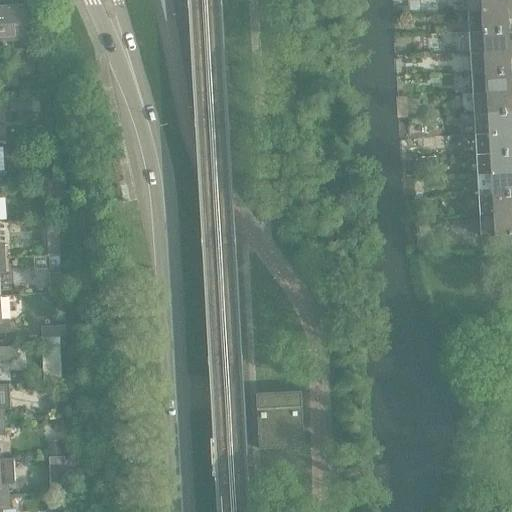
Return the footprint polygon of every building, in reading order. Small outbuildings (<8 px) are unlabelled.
[(506,0),(467,0),(469,12),(511,9),(511,0),(509,0),(506,0)] [(26,5),(1,6),(3,40),(28,39),(26,5)] [(409,7),(398,7),(398,16),(410,15),(409,7)] [(511,9),(469,12),(470,32),(508,30),(507,20),(511,19),(511,9)] [(508,30),(470,32),(471,53),(511,50),(511,40),(509,41),(508,30)] [(511,50),(471,53),(472,73),(510,71),(510,60),(511,60),(511,50)] [(510,71),(472,73),(473,94),(511,91),(511,81),(511,82),(510,71)] [(17,74),(5,75),(5,87),(18,86),(17,74)] [(511,91),(473,94),(474,114),(511,111),(511,102),(511,101),(511,91)] [(32,98),(10,99),(10,111),(32,110),(32,98)] [(48,100),(38,101),(39,113),(49,112),(48,100)] [(511,111),(474,114),(475,134),(511,132),(511,111)] [(446,125),(431,126),(431,136),(434,136),(447,136),(446,125)] [(511,132),(475,134),(477,155),(511,152),(511,132)] [(447,136),(434,136),(435,147),(447,146),(447,136)] [(511,152),(477,155),(478,175),(511,173),(511,152)] [(511,173),(478,175),(479,196),(511,193),(511,173)] [(511,193),(479,196),(480,216),(511,214),(511,193)] [(448,210),(435,211),(436,219),(448,218),(448,210)] [(511,214),(480,216),(481,237),(489,237),(490,249),(511,248),(511,214)] [(57,220),(45,221),(47,256),(59,256),(57,220)] [(63,284),(51,285),(52,294),(64,293),(63,284)] [(0,297),(0,296),(0,333),(10,333),(9,320),(1,321),(0,297)] [(66,326),(43,327),(44,339),(60,338),(67,338),(66,326)] [(44,339),(45,383),(61,383),(60,338),(44,339)] [(0,361),(18,360),(17,347),(0,347),(0,361)] [(301,391),(257,394),(256,394),(260,449),(304,447),(301,391)] [(62,441),(49,442),(50,456),(63,455),(62,441)] [(64,456),(50,457),(51,470),(65,470),(64,456)] [(0,466),(0,497),(9,497),(9,484),(1,484),(0,466)] [(0,511),(2,511),(3,510),(10,510),(9,497),(0,497),(0,511)]
